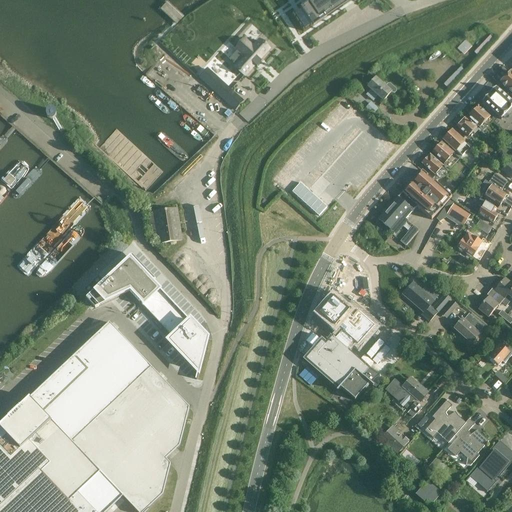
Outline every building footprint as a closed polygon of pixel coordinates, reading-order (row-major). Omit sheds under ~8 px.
[(353,0),(319,0),(296,17),(309,33),(354,0),(353,0)] [(243,54),(233,64),(243,73),(252,64),(256,68),(262,62),(258,58),(269,47),(260,38),(253,45),(246,38),(236,47),(240,52),(243,54)] [(206,62),(198,70),(222,92),(229,85),(206,62)] [(377,69),(369,74),(375,79),(381,73),(377,69)] [(500,82),(507,89),(511,93),(511,73),(508,76),(506,75),(503,77),(502,78),(500,82)] [(373,101),(378,96),(383,102),(391,93),(392,94),(394,94),(396,93),(396,90),(390,85),(388,85),(386,87),(376,79),(370,85),(367,82),(365,85),(371,90),(367,95),(373,101)] [(511,104),(495,89),(490,95),(491,95),(489,97),(488,96),(483,102),(501,120),(511,108),(511,104)] [(368,114),(371,117),(378,109),(371,103),(365,109),(369,112),(368,114)] [(470,120),(478,127),(480,128),(489,118),(478,107),(469,116),(472,118),(470,120)] [(46,115),(46,116),(46,117),(47,117),(47,118),(48,119),(49,119),(49,120),(50,120),(51,120),(52,120),(53,120),(54,120),(54,119),(55,119),(56,118),(56,117),(57,116),(57,115),(57,114),(56,113),(56,112),(55,112),(55,111),(54,111),(53,110),(52,110),(51,110),(50,110),(49,111),(48,111),(47,112),(47,113),(46,114),(46,115)] [(457,127),(464,134),(468,138),(472,133),(474,135),(478,131),(476,129),(477,128),(466,118),(460,124),(457,127)] [(452,130),(443,140),(455,151),(461,156),(470,147),(464,142),(452,130)] [(433,153),(440,160),(444,164),(453,154),(442,143),(433,153)] [(501,150),(496,157),(502,163),(508,157),(501,150)] [(422,164),(429,171),(434,175),(442,167),(430,156),(422,164)] [(502,171),(504,172),(511,179),(511,178),(511,162),(510,161),(502,171)] [(422,172),(421,172),(414,181),(416,184),(414,187),(411,184),(402,194),(417,207),(431,220),(452,198),(422,172)] [(470,173),(462,185),(468,189),(476,178),(470,173)] [(461,174),(456,179),(461,184),(466,179),(461,174)] [(485,197),(492,201),(500,207),(503,203),(511,208),(511,207),(511,199),(501,192),(507,183),(495,174),(488,184),(491,187),(485,197)] [(449,180),(444,186),(452,193),(456,187),(449,180)] [(417,207),(402,194),(398,198),(379,220),(394,233),(404,221),(417,207)] [(497,210),(488,205),(480,200),(478,204),(479,206),(482,208),(478,214),(493,224),(498,216),(494,214),(497,210)] [(467,203),(463,209),(474,216),(478,210),(467,203)] [(454,205),(447,215),(463,225),(470,216),(454,205)] [(178,209),(153,213),(147,214),(151,238),(157,237),(158,244),(182,241),(178,209)] [(460,245),(458,248),(472,257),(479,261),(490,244),(483,239),(481,243),(468,234),(464,240),(462,240),(460,243),(460,245)] [(90,295),(86,299),(93,306),(95,309),(100,306),(130,292),(143,306),(158,291),(151,283),(156,280),(132,255),(90,295)] [(511,289),(511,284),(505,278),(495,291),(492,289),(490,292),(502,303),(507,296),(511,289)] [(437,298),(434,295),(426,288),(422,292),(413,284),(403,295),(424,313),(422,315),(430,322),(438,313),(441,310),(438,307),(434,310),(430,307),(434,302),(434,301),(437,298)] [(478,310),(486,316),(488,318),(497,307),(498,307),(502,303),(490,292),(487,296),(489,297),(478,310)] [(448,293),(445,296),(443,298),(448,302),(453,297),(448,293)] [(319,349),(310,360),(341,387),(340,388),(340,389),(341,388),(355,400),(370,384),(371,385),(371,384),(363,377),(369,370),(347,350),(351,345),(356,349),(370,333),(354,319),(352,322),(346,316),(348,314),(332,300),(317,318),(333,332),(334,330),(340,335),(335,340),(333,342),(330,340),(327,343),(324,347),(322,346),(319,349)] [(452,301),(440,314),(447,319),(458,307),(452,301)] [(497,315),(503,319),(506,315),(500,310),(497,315)] [(484,328),(477,322),(469,315),(463,322),(463,321),(462,323),(458,319),(453,324),(457,328),(456,329),(471,343),(478,335),(478,334),(484,328)] [(511,320),(506,315),(503,319),(509,324),(511,320)] [(173,338),(170,342),(197,371),(195,380),(196,380),(207,339),(205,337),(191,322),(173,338)] [(0,511),(95,511),(78,493),(88,483),(97,475),(100,472),(137,511),(144,511),(163,495),(170,465),(165,460),(179,447),(189,408),(109,324),(30,399),(27,401),(8,419),(0,427),(0,511)] [(505,364),(511,356),(511,355),(511,350),(504,343),(501,347),(500,346),(496,351),(495,351),(489,358),(498,366),(502,362),(505,364)] [(388,388),(386,390),(395,399),(407,410),(408,408),(416,399),(420,402),(420,401),(427,394),(411,380),(404,388),(395,380),(388,388)] [(448,443),(466,423),(454,413),(447,418),(449,419),(447,421),(442,417),(444,414),(444,415),(452,406),(447,402),(448,401),(447,400),(432,418),(434,420),(424,432),(432,439),(437,434),(448,443)] [(416,402),(411,408),(417,413),(422,407),(416,402)] [(370,415),(362,412),(360,418),(368,421),(370,415)] [(479,456),(477,455),(489,442),(477,431),(470,436),(472,437),(470,440),(465,435),(466,433),(467,433),(474,424),(469,420),(470,419),(466,423),(448,443),(449,444),(456,436),(458,438),(447,450),(456,457),(460,452),(467,458),(465,466),(470,467),(479,456)] [(393,427),(381,440),(398,455),(410,442),(402,435),(399,438),(396,435),(399,432),(393,427)] [(479,467),(471,476),(488,491),(496,482),(493,479),(499,472),(502,474),(509,466),(503,460),(510,453),(499,443),(492,452),(496,455),(482,470),(479,467)] [(422,489),(421,490),(416,496),(429,507),(441,494),(428,482),(425,486),(423,484),(420,487),(422,489)]
